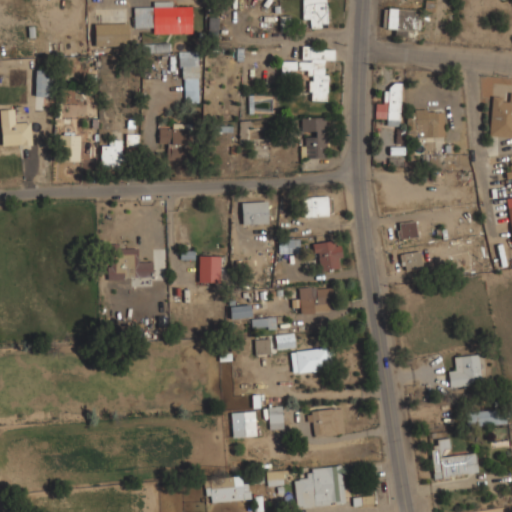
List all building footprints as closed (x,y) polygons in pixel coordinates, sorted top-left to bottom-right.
[(309,28),(325,28),(325,0),(301,0),(301,19),(309,19),(309,28)] [(190,5),(132,5),(132,28),(151,28),(151,32),(190,33),(190,5)] [(393,35),(406,35),(406,29),(415,29),(415,8),(383,8),(383,28),(393,28),(393,35)] [(216,32),(216,17),(208,17),(208,32),(216,32)] [(92,45),(127,45),(127,22),(92,22),(92,45)] [(280,60),(279,77),(290,77),(290,69),(308,70),(307,100),(325,101),(326,59),(333,59),(334,47),(301,46),(300,61),(280,60)] [(198,102),(198,51),(178,51),(178,102),(198,102)] [(50,96),(50,69),(33,69),(33,96),(50,96)] [(374,103),(374,117),(385,117),(384,124),(399,125),(400,82),(385,82),(384,103),(374,103)] [(488,135),(511,136),(511,93),(508,93),(507,98),(490,97),(488,135)] [(273,95),(246,95),(246,113),(273,113),(273,95)] [(442,109),(405,109),(405,137),(442,137),(442,109)] [(325,117),(299,117),(299,135),(300,135),(300,159),(325,159),(325,117)] [(0,144),(29,144),(29,121),(0,121),(0,144)] [(156,143),(166,143),(166,158),(185,158),(185,126),(156,126),(156,143)] [(58,160),(77,160),(77,133),(58,133),(58,160)] [(136,134),(125,136),(126,146),(137,145),(136,134)] [(121,140),(99,140),(99,167),(121,167),(121,140)] [(511,183),(511,165),(503,167),(505,179),(511,178),(511,183)] [(302,196),(302,216),(330,216),(330,196),(302,196)] [(240,223),(266,223),(266,201),(240,201),(240,223)] [(415,220),(396,221),(397,238),(416,237),(415,220)] [(298,237),(277,237),(277,253),(298,253),(298,237)] [(316,271),(341,267),(337,238),(311,243),(316,271)] [(137,259),(137,247),(105,247),(106,278),(152,278),(151,259),(137,259)] [(399,253),(401,270),(421,268),(419,250),(399,253)] [(219,254),(196,254),(196,282),(219,282),(219,254)] [(294,312),(327,312),(327,302),(333,302),(333,285),(298,285),(298,298),(294,298),(294,312)] [(227,305),(227,318),(249,318),(249,305),(227,305)] [(274,328),(274,317),(249,317),(249,328),(274,328)] [(274,347),(293,347),(293,333),(274,333),(274,347)] [(268,354),(268,337),(253,337),(253,354),(268,354)] [(332,370),(331,348),(289,349),(290,371),(332,370)] [(479,383),(478,354),(454,356),(455,367),(446,368),(447,385),(479,383)] [(282,406),(266,406),(266,428),(282,428),(282,406)] [(307,435),(342,434),(341,407),(306,409),(307,435)] [(253,410),(229,411),(230,437),(254,435),(253,410)] [(465,410),(465,424),(505,424),(505,410),(465,410)] [(432,478),(477,473),(475,452),(451,455),(449,438),(428,440),(432,478)] [(344,502),(340,465),(307,468),(308,478),(292,480),(295,507),(344,502)] [(283,470),(265,470),(265,482),(283,482),(283,470)] [(207,503),(250,498),(248,482),(242,483),(241,475),(205,479),(207,503)]
